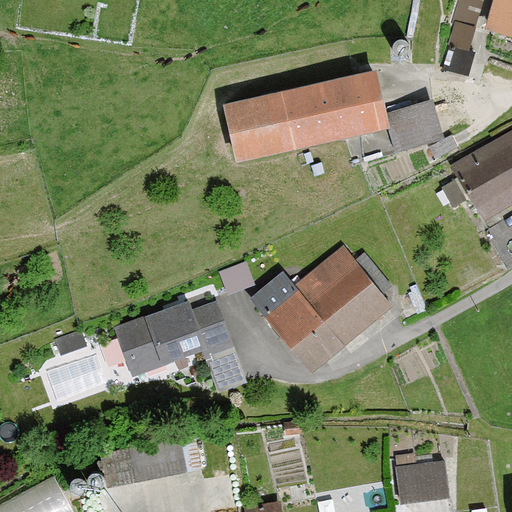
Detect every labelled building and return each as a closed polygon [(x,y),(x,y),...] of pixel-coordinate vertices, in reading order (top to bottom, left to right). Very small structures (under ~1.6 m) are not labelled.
[(460,0),(441,65),(466,72),(481,23),(487,24),(494,0),(460,0)] [(511,0),(507,0),(500,28),(511,31),(511,0)] [(399,64),(239,101),(253,158),(403,123),(409,149),(457,138),(447,93),(408,102),(399,64)] [(511,130),(452,167),(485,221),(511,204),(511,130)] [(393,307),(343,247),(296,285),(346,346),(393,307)] [(248,257),(221,266),(228,289),(255,281),(248,257)] [(312,373),(346,346),(296,285),(284,271),(250,299),(312,373)] [(217,301),(191,310),(206,350),(220,392),(246,382),(217,301)] [(189,302),(145,318),(163,366),(206,350),(191,310),(189,302)] [(145,318),(114,329),(132,377),(163,366),(145,318)] [(100,448),(107,482),(205,463),(198,429),(100,448)] [(395,467),(400,505),(450,498),(444,460),(395,467)] [(77,511),(55,470),(0,500),(0,511),(77,511)] [(245,511),(282,511),(281,501),(245,506),(245,511)]
